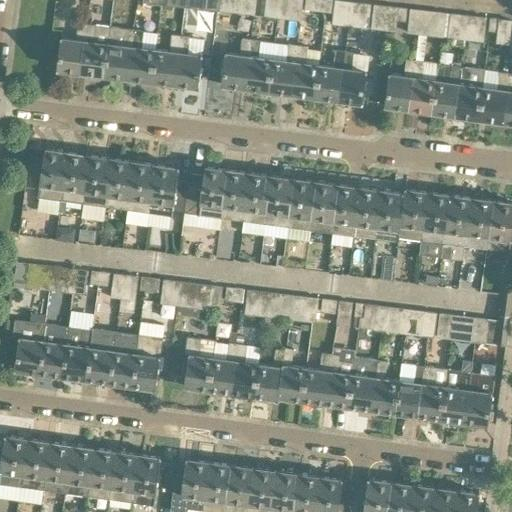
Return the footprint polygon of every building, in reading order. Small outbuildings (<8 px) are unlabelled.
[(179,0),(179,7),(191,8),(191,0),(179,0)] [(191,0),(191,8),(202,10),(203,0),(191,0)] [(217,11),(218,0),(206,0),(206,10),(217,11)] [(229,13),(230,0),(218,0),(217,11),(229,13)] [(241,14),(243,0),(230,0),(229,13),(241,14)] [(254,16),(255,0),(243,0),(241,14),(254,16)] [(266,17),(268,0),(255,0),(254,16),(266,17)] [(278,19),(279,0),(268,0),(266,17),(278,19)] [(290,20),(292,0),(279,0),(278,19),(290,20)] [(302,0),(292,0),(290,20),(300,21),(302,0)] [(313,11),(314,0),(306,0),(305,10),(313,11)] [(314,0),(313,11),(322,12),(323,0),(314,0)] [(327,0),(323,0),(322,12),(330,13),(332,1),(327,0)] [(344,26),(347,2),(335,0),(333,24),(344,26)] [(356,27),(359,3),(347,2),(344,26),(356,27)] [(359,3),(356,27),(368,28),(371,5),(359,3)] [(384,30),(387,7),(375,5),(372,29),(384,30)] [(387,7),(384,30),(395,32),(397,20),(398,8),(387,7)] [(407,9),(398,8),(397,20),(405,21),(407,9)] [(419,35),(422,11),(410,9),(407,33),(419,35)] [(431,36),(434,12),(422,11),(419,35),(431,36)] [(434,12),(431,36),(443,38),(446,14),(434,12)] [(460,39),(463,15),(451,14),(448,38),(452,38),(460,39)] [(472,41),(474,17),(463,15),(460,39),(466,40),(472,41)] [(474,17),(472,41),(483,42),(486,18),(474,17)] [(489,32),(498,33),(500,19),(491,18),(489,32)] [(500,19),(498,33),(497,44),(509,45),(511,21),(500,19)] [(57,71),(80,74),(87,25),(78,24),(76,41),(61,39),(59,57),(58,57),(54,60),(54,63),(56,67),(58,67),(57,71)] [(110,28),(87,25),(80,74),(104,76),(110,28)] [(134,31),(110,28),(104,76),(128,79),(134,31)] [(134,31),(128,79),(151,82),(155,51),(142,49),(144,32),(134,31)] [(155,51),(151,82),(175,85),(181,37),(171,36),(169,52),(155,51)] [(181,37),(175,85),(199,88),(203,56),(188,55),(190,38),(181,37)] [(466,40),(460,39),(452,38),(451,46),(465,48),(466,40)] [(245,89),(252,41),(250,40),(242,39),(240,57),(225,55),(221,86),(245,89)] [(252,41),(245,89),(268,92),(272,61),(258,59),(261,42),(252,41)] [(272,61),(268,92),(292,95),(298,46),(288,45),(286,63),(272,61)] [(298,46),(292,95),(315,98),(319,67),(305,65),(307,48),(298,46)] [(339,101),(345,52),(336,51),(333,69),(319,67),(315,98),(339,101)] [(345,52),(339,101),(363,104),(367,73),(352,71),(354,54),(345,52)] [(408,110),(414,62),(406,61),(404,77),(389,74),(384,107),(408,110)] [(431,113),(436,81),(422,79),(424,64),(414,62),(408,110),(431,113)] [(455,116),(461,69),(452,67),(450,83),(436,81),(431,113),(455,116)] [(480,120),(484,88),(486,72),(461,69),(455,116),(480,120)] [(502,123),(508,75),(499,74),(497,90),(484,88),(480,120),(502,123)] [(511,75),(508,75),(502,123),(511,124),(511,75)] [(60,200),(67,153),(45,149),(38,196),(60,200)] [(83,203),(90,156),(67,153),(60,200),(83,203)] [(106,206),(112,159),(90,156),(83,203),(106,206)] [(128,209),(135,162),(112,159),(106,206),(128,209)] [(157,165),(135,162),(128,209),(150,212),(157,165)] [(157,165),(150,212),(172,215),(173,209),(185,211),(189,182),(177,180),(179,168),(157,165)] [(221,218),(227,170),(205,168),(204,175),(190,173),(189,182),(185,211),(184,213),(221,218)] [(243,221),(249,173),(227,170),(221,218),(243,221)] [(264,223),(269,176),(249,173),(243,221),(264,223)] [(269,176),(264,223),(286,226),(292,179),(269,176)] [(292,179),(286,226),(309,229),(315,182),(292,179)] [(315,182),(309,229),(331,232),(337,185),(315,182)] [(337,185),(331,232),(353,235),(359,188),(337,185)] [(359,188),(353,235),(376,238),(382,191),(359,188)] [(404,190),(404,194),(398,237),(420,240),(425,192),(404,190)] [(398,237),(404,194),(382,191),(376,238),(398,241),(398,237)] [(425,192),(420,240),(443,243),(449,195),(425,192)] [(449,195),(443,243),(441,258),(463,261),(465,246),(471,198),(449,195)] [(487,249),(493,201),(471,198),(465,246),(487,249)] [(511,203),(493,201),(487,249),(510,252),(511,234),(511,203)] [(57,226),(55,240),(73,242),(75,228),(57,226)] [(97,231),(81,229),(80,243),(96,244),(97,231)] [(394,281),(397,258),(384,256),(381,279),(394,281)] [(38,289),(41,265),(29,264),(26,288),(34,289),(36,289),(38,289)] [(50,291),(53,267),(41,265),(38,289),(50,291)] [(61,292),(65,268),(53,267),(50,291),(61,292)] [(73,294),(77,270),(65,268),(61,292),(73,294)] [(77,270),(73,294),(85,295),(88,271),(77,270)] [(91,284),(99,285),(101,273),(93,272),(91,284)] [(101,273),(99,285),(108,286),(110,274),(101,273)] [(123,300),(126,276),(114,274),(111,298),(123,300)] [(126,276),(123,300),(135,301),(138,277),(126,276)] [(148,291),(150,278),(142,277),(141,290),(148,291)] [(150,278),(148,291),(158,292),(160,280),(150,278)] [(172,305),(175,281),(164,280),(161,304),(172,305)] [(184,307),(187,283),(175,281),(172,305),(177,306),(184,307)] [(196,308),(199,285),(187,283),(184,307),(196,308)] [(208,310),(211,286),(199,285),(196,308),(208,310)] [(211,286),(208,310),(219,311),(222,288),(211,286)] [(511,288),(504,287),(501,311),(508,312),(510,311),(511,298),(511,288)] [(234,301),(235,289),(227,288),(225,300),(234,301)] [(235,289),(234,301),(243,302),(244,290),(235,289)] [(257,315),(260,292),(248,290),(245,314),(257,315)] [(269,317),(272,293),(260,292),(257,315),(269,317)] [(281,318),(283,295),(272,293),(269,317),(281,318)] [(292,319),(295,296),(283,295),(281,318),(292,319)] [(295,296),(292,319),(304,321),(307,298),(295,296)] [(307,298),(304,321),(316,322),(319,299),(307,298)] [(329,313),(331,300),(322,299),(321,312),(329,313)] [(338,314),(339,301),(331,300),(329,313),(338,314)] [(339,301),(338,314),(337,325),(349,326),(352,303),(339,301)] [(355,316),(359,317),(363,317),(365,305),(356,304),(355,316)] [(375,329),(378,306),(365,305),(363,317),(359,317),(358,327),(375,329)] [(386,331),(389,308),(378,306),(375,329),(386,331)] [(398,332),(401,309),(389,308),(386,331),(398,332)] [(410,334),(413,311),(401,309),(398,332),(410,334)] [(422,335),(425,312),(413,311),(410,334),(422,335)] [(425,312),(422,335),(434,337),(437,314),(425,312)] [(449,339),(452,315),(440,314),(437,337),(449,339)] [(461,340),(464,317),(452,315),(449,339),(461,340)] [(473,342),(476,318),(464,317),(461,340),(473,342)] [(485,343),(488,320),(476,318),(473,342),(485,343)] [(14,369),(38,373),(45,324),(15,320),(11,352),(17,353),(14,369)] [(488,320),(485,343),(496,345),(499,321),(488,320)] [(499,321),(496,345),(506,346),(509,324),(506,322),(499,321)] [(45,324),(38,373),(62,376),(68,327),(45,324)] [(85,379),(89,348),(92,330),(68,327),(62,376),(85,379)] [(115,333),(106,332),(92,330),(89,348),(85,379),(109,382),(115,333)] [(231,332),(229,344),(237,345),(237,344),(238,336),(239,333),(231,332)] [(115,333),(109,382),(132,385),(139,337),(115,333)] [(132,385),(156,389),(160,357),(162,340),(139,337),(132,385)] [(208,390),(213,358),(199,356),(201,339),(191,338),(185,386),(208,390)] [(231,393),(237,345),(229,344),(227,360),(213,358),(208,390),(231,393)] [(255,396),(259,364),(246,363),(248,346),(244,346),(237,345),(231,393),(255,396)] [(279,399),(279,397),(284,351),(276,350),(274,366),(259,364),(255,396),(279,399)] [(285,351),(284,351),(279,397),(302,400),(306,369),(291,367),(293,351),(285,350),(285,351)] [(306,369),(302,400),(325,403),(331,356),(322,355),(320,371),(306,369)] [(353,363),(340,361),(340,357),(331,356),(325,403),(348,406),(353,363)] [(354,359),(353,363),(348,406),(371,409),(377,362),(354,359)] [(377,362),(371,409),(395,412),(399,381),(385,379),(387,363),(377,362)] [(399,381),(395,412),(418,416),(424,368),(415,367),(413,383),(399,381)] [(424,368),(418,416),(442,419),(447,371),(424,368)] [(465,422),(471,374),(447,371),(442,419),(465,422)] [(471,374),(465,422),(488,425),(492,393),(477,391),(479,376),(471,374)] [(0,483),(22,487),(29,439),(5,438),(2,459),(0,475),(0,483)] [(43,489),(50,442),(29,439),(22,487),(43,489)] [(65,493),(71,445),(50,442),(43,489),(65,493)] [(87,496),(94,448),(71,445),(65,493),(87,496)] [(109,499),(116,452),(94,448),(87,496),(109,499)] [(130,502),(137,454),(116,452),(109,499),(130,502)] [(137,454),(130,502),(154,505),(161,458),(137,454)] [(203,509),(210,463),(186,460),(184,475),(176,474),(171,511),(187,511),(188,507),(203,509)] [(225,511),(231,466),(210,463),(203,509),(225,511)] [(225,511),(247,511),(253,468),(231,466),(225,511)] [(269,511),(275,471),(253,468),(247,511),(269,511)] [(292,511),(298,474),(275,471),(269,511),(292,511)] [(315,511),(320,477),(298,474),(292,511),(315,511)] [(320,477),(315,511),(338,511),(342,480),(320,477)] [(386,511),(390,482),(368,480),(363,511),(386,511)] [(386,511),(409,511),(413,485),(390,482),(386,511)] [(413,485),(409,511),(431,511),(435,488),(413,485)] [(431,511),(454,511),(457,491),(435,488),(431,511)] [(477,511),(479,494),(457,491),(454,511),(477,511)]
